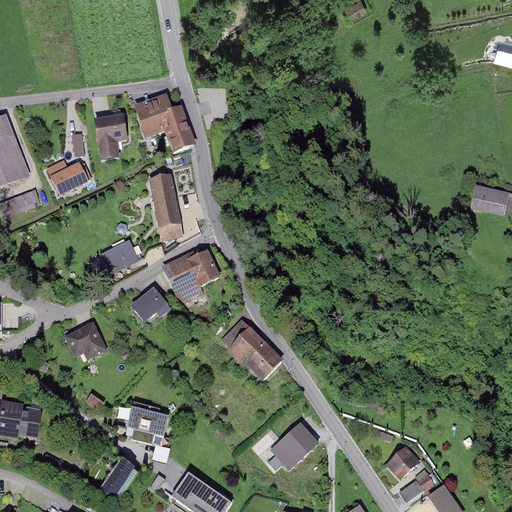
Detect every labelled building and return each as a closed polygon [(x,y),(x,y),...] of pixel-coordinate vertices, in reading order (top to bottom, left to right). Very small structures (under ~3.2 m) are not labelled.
[(364,2),(347,9),(352,20),(368,12),(364,2)] [(511,53),(498,50),(494,63),(511,68),(511,53)] [(171,100),(139,109),(148,141),(168,135),(174,155),(196,148),(185,109),(174,112),(171,100)] [(10,118),(0,122),(0,191),(34,178),(10,118)] [(130,118),(101,122),(106,163),(125,161),(123,147),(134,146),(130,118)] [(76,159),(86,157),(83,135),(73,137),(76,159)] [(85,165),(55,180),(64,198),(94,184),(85,165)] [(174,177),(153,181),(163,239),(184,235),(174,177)] [(511,213),(511,195),(483,188),(476,213),(510,222),(511,213)] [(36,194),(0,206),(0,207),(4,220),(41,207),(36,194)] [(130,240),(101,254),(111,276),(141,262),(130,240)] [(189,258),(167,269),(183,301),(226,280),(213,254),(192,264),(189,258)] [(175,307),(156,286),(131,307),(150,328),(175,307)] [(95,326),(66,341),(76,361),(86,356),(90,363),(109,354),(95,326)] [(286,364),(254,330),(229,354),(246,372),(250,369),(264,384),(286,364)] [(106,406),(92,396),(86,404),(99,414),(106,406)] [(4,409),(0,408),(0,440),(21,445),(22,440),(41,443),(46,411),(5,403),(4,409)] [(172,418),(134,409),(128,436),(166,445),(172,418)] [(305,458),(312,452),(315,453),(316,448),(319,446),(301,426),(272,452),(290,471),(294,467),(297,468),(298,464),(301,461),(304,462),(305,458)] [(422,466),(408,450),(388,467),(401,483),(422,466)] [(78,471),(47,457),(41,468),(72,482),(78,471)] [(142,474),(125,461),(101,492),(119,505),(142,474)] [(190,472),(173,498),(194,511),(226,511),(234,501),(190,472)] [(438,490),(426,472),(416,479),(419,483),(401,495),(409,506),(427,493),(429,496),(438,490)] [(463,511),(445,485),(438,490),(429,496),(439,511),(463,511)]
